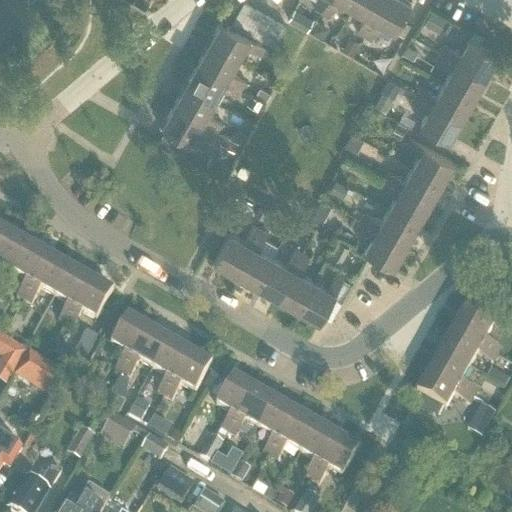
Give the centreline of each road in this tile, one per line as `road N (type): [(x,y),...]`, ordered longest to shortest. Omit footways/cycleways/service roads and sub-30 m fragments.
road 1 (residential): [(500,232),(330,364),(96,238),(4,136)]
road 2 (residential): [(179,0),(4,136)]
